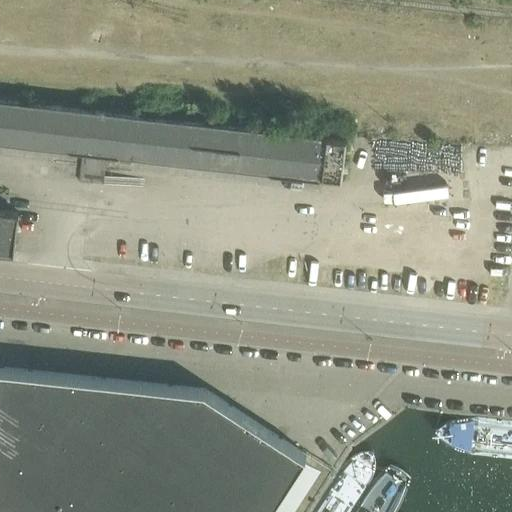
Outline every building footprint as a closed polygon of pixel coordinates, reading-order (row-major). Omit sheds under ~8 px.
[(128,113),(0,98),(0,139),(123,154),(128,113)] [(328,135),(128,113),(123,154),(323,175),(328,135)] [(347,138),(328,135),(323,175),(343,177),(347,138)] [(19,214),(0,211),(0,250),(15,252),(19,214)] [(0,365),(0,511),(269,511),(307,453),(206,388),(0,365)]
